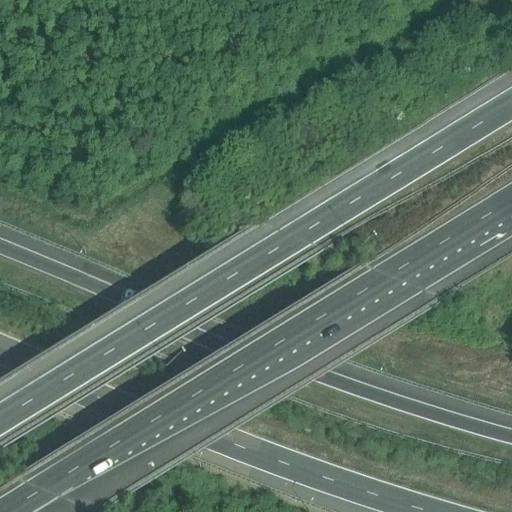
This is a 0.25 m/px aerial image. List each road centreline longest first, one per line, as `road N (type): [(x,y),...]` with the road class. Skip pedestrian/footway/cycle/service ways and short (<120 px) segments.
road 1 (motorway): [(511,104),(0,419)]
road 2 (motorway): [(5,511),(511,200)]
road 3 (motorway): [(511,438),(232,347),(0,252)]
road 4 (motorway): [(0,349),(428,511)]
